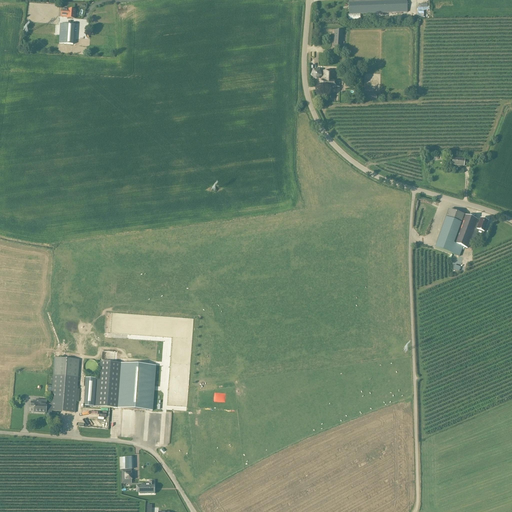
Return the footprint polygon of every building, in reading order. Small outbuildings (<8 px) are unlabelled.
[(360,20),(360,14),(407,12),(406,0),(351,0),(348,0),(349,5),(349,15),(348,15),(348,20),(360,20)] [(429,17),(429,10),(426,10),(426,5),(423,5),(423,8),(417,9),(417,17),(429,17)] [(70,11),(59,18),(59,20),(77,23),(70,11)] [(73,45),(74,25),(65,24),(65,27),(60,27),(59,44),(73,45)] [(342,31),(335,31),(334,47),(341,47),(342,31)] [(321,81),(321,87),(335,88),(339,88),(340,82),(335,82),(336,72),(322,71),(322,81),(321,81)] [(453,158),(452,165),(463,167),(464,160),(453,158)] [(484,232),(487,222),(480,219),(478,224),(477,224),(478,220),(448,209),(434,249),(450,255),(454,244),(467,249),(473,232),(476,233),(477,230),(484,232)] [(79,360),(54,358),(50,404),(36,404),(36,402),(31,402),(31,406),(34,407),(34,412),(45,413),(45,410),(50,410),(50,411),(75,413),(76,402),(79,402),(79,390),(77,390),(79,360)] [(83,370),(84,371),(84,372),(85,373),(86,374),(87,375),(88,375),(89,375),(90,375),(91,375),(92,375),(93,375),(94,374),(95,374),(96,373),(96,372),(97,372),(97,371),(98,370),(98,369),(98,368),(98,367),(98,366),(97,365),(97,364),(96,363),(95,362),(94,362),(94,361),(93,361),(92,361),(91,360),(90,360),(89,361),(88,361),(87,361),(86,362),(85,363),(84,364),(84,365),(83,365),(83,366),(83,367),(83,368),(83,369),(83,370)] [(117,409),(120,364),(100,362),(99,380),(96,380),(94,407),(117,409)] [(155,366),(120,364),(117,409),(152,411),(155,366)] [(96,379),(85,378),(83,406),(94,407),(96,379)] [(132,469),(131,457),(119,457),(119,470),(132,469)] [(131,470),(122,470),(121,470),(122,483),(123,483),(125,483),(125,481),(132,481),(131,470)] [(154,481),(149,481),(149,485),(139,485),(139,494),(154,494),(154,485),(154,481)]
